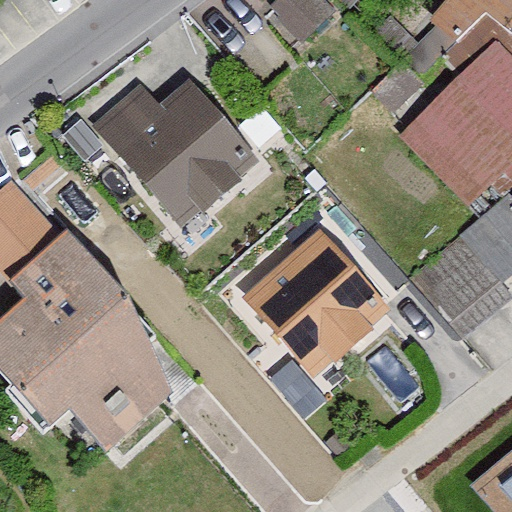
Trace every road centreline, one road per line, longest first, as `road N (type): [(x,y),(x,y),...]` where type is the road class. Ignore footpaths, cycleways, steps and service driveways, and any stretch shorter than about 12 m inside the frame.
road 1 (residential): [(511,383),(343,511)]
road 2 (tertiary): [(0,114),(156,0)]
road 3 (unknown): [(399,308),(481,406)]
